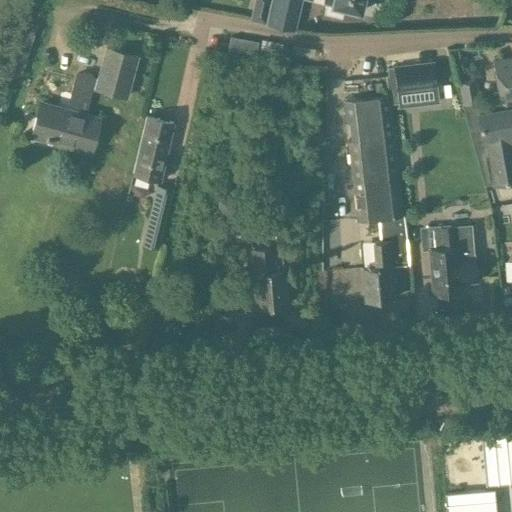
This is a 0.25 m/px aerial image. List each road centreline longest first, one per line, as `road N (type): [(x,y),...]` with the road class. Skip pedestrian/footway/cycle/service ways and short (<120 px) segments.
road 1 (tertiary): [(0,412),(511,371)]
road 2 (residential): [(511,36),(336,46),(191,21)]
